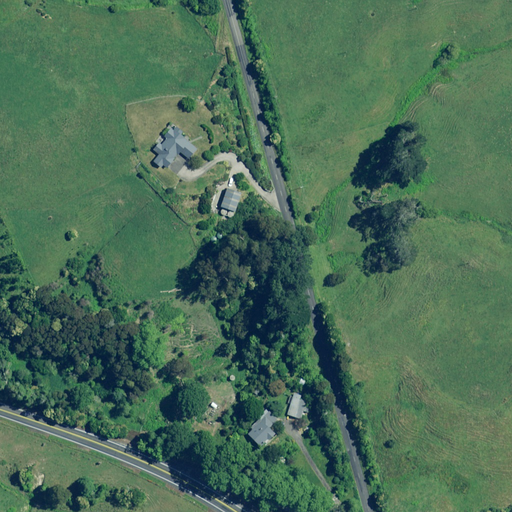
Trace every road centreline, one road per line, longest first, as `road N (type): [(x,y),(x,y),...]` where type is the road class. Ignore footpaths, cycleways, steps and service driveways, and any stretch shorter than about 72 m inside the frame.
road 1 (unclassified): [(227,0),(367,511)]
road 2 (primary): [(0,407),(156,465),(240,511)]
